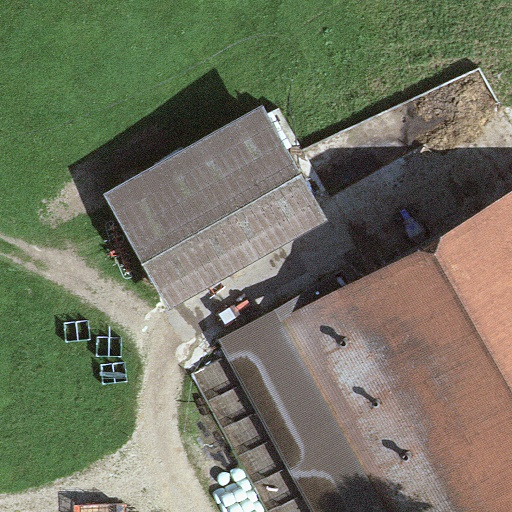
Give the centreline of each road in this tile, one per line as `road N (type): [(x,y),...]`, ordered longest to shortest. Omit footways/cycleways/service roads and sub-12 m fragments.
road 1 (track): [(0,279),(108,362),(149,416),(183,511)]
road 2 (track): [(7,511),(129,497),(170,511)]
